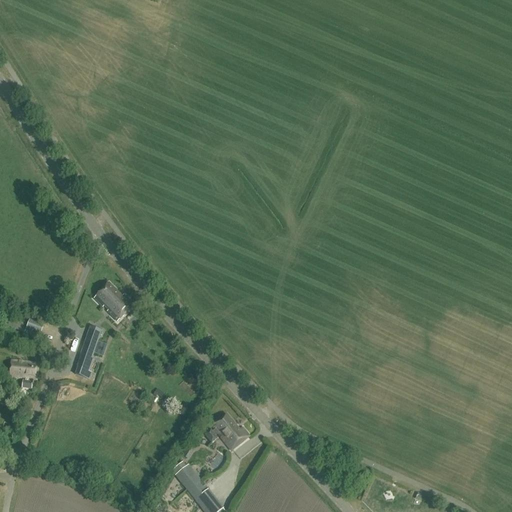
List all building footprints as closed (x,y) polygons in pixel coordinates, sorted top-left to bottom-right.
[(124,295),(122,297),(109,284),(94,299),(103,308),(104,306),(108,311),(107,312),(117,322),(134,305),(124,295)] [(3,323),(25,333),(28,324),(7,315),(3,323)] [(26,335),(41,340),(44,331),(30,325),(26,335)] [(102,331),(91,328),(78,367),(90,372),(102,331)] [(39,364),(12,360),(10,375),(37,379),(39,364)] [(183,407),(180,414),(185,417),(189,410),(183,407)] [(212,430),(205,435),(212,444),(219,439),(230,452),(249,437),(242,428),(238,431),(225,416),(210,427),(212,430)] [(230,464),(225,453),(209,460),(214,471),(230,464)] [(224,509),(189,466),(175,477),(203,511),(223,511),(222,510),(224,509)]
